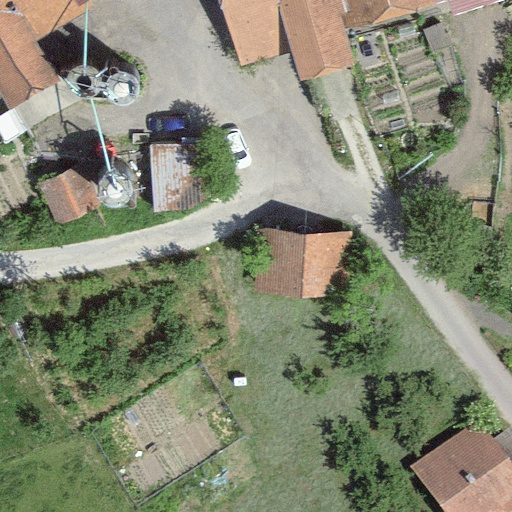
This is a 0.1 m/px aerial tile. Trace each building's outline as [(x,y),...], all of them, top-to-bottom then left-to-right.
[(0,0),(0,66),(10,84),(49,63),(22,16),(50,0),(0,0)] [(346,0),(444,0),(445,1),(447,0),(217,0),(228,35),(281,19),(310,110),(356,95),(323,7),(346,0)] [(149,210),(206,206),(201,139),(144,144),(149,210)] [(58,223),(92,206),(73,168),(39,186),(58,223)] [(253,232),(252,286),(336,288),(337,235),(253,232)] [(511,479),(479,432),(417,474),(442,511),(507,511),(511,509),(511,479)]
